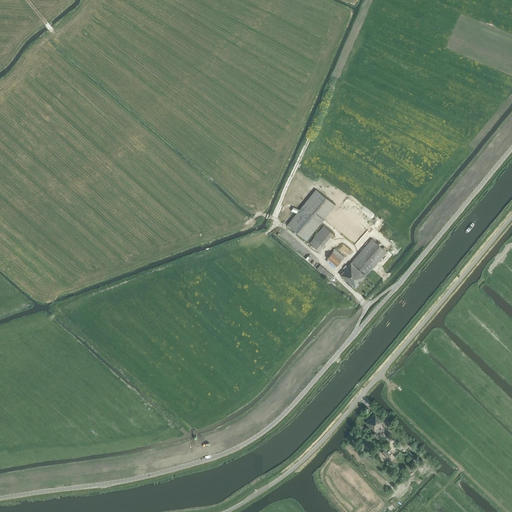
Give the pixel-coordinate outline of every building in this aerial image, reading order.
[(294,207),(292,211),(297,213),(287,224),(307,240),(336,205),(316,189),(299,210),(294,207)] [(310,243),(320,250),(333,233),(324,225),(310,243)] [(352,261),(368,274),(387,252),(372,239),(352,261)] [(345,257),(335,249),(333,252),(327,258),(337,266),(342,260),(345,257)] [(362,281),(366,276),(351,263),(340,274),(356,287),(362,281)] [(332,275),(326,269),(322,273),(328,279),(332,275)] [(365,423),(375,433),(372,435),(377,440),(380,437),(376,434),(379,431),(377,429),(381,425),(385,429),(388,426),(375,413),(365,423)] [(390,455),(385,449),(382,452),(387,458),(390,455)]
